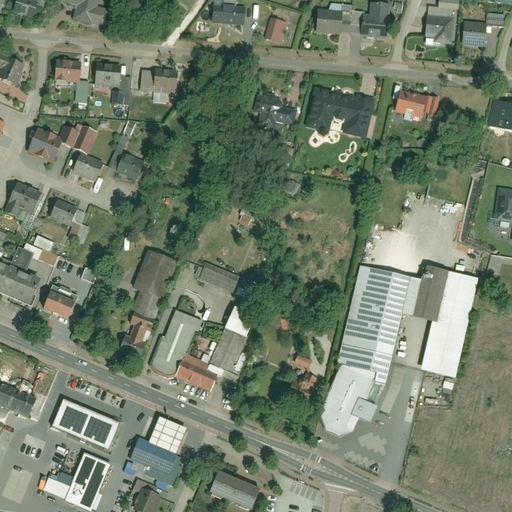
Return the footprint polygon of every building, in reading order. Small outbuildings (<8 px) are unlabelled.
[(24,0),(13,0),(9,14),(31,21),(36,3),(24,0)] [(62,0),(62,2),(77,7),(74,20),(106,28),(110,13),(96,9),(98,0),(62,0)] [(452,45),(453,23),(457,23),(457,0),(436,0),(436,10),(426,10),(426,45),(452,45)] [(213,7),(213,28),(242,28),(243,8),(213,7)] [(362,7),(361,40),(388,41),(389,8),(362,7)] [(339,39),(339,28),(350,29),(350,18),(340,17),(340,15),(315,13),(313,37),(339,39)] [(268,24),(268,53),(287,53),(288,24),(268,24)] [(464,26),(463,49),(484,50),(485,27),(464,26)] [(52,64),(51,86),(79,87),(79,64),(52,64)] [(27,73),(9,67),(0,69),(0,87),(18,94),(27,73)] [(99,67),(98,88),(117,89),(117,102),(132,105),(134,79),(118,67),(99,67)] [(151,71),(151,91),(175,91),(175,71),(151,71)] [(353,100),(314,91),(306,128),(326,132),(329,120),(344,124),(341,136),(364,141),(373,99),(355,94),(353,100)] [(399,93),(395,116),(421,121),(425,98),(399,93)] [(262,114),(259,126),(273,130),(275,122),(285,124),(288,111),(281,110),(280,107),(280,106),(278,103),(274,102),(274,101),(272,99),(268,98),(266,99),(259,98),(255,113),(262,114)] [(488,127),(511,132),(511,104),(494,100),(488,127)] [(438,120),(441,103),(427,101),(424,118),(438,120)] [(78,135),(73,148),(86,154),(96,133),(82,127),(78,135)] [(78,135),(65,129),(59,143),(36,132),(27,152),(56,165),(62,150),(70,154),(73,148),(78,135)] [(81,155),(73,173),(100,184),(107,166),(81,155)] [(127,155),(120,171),(139,179),(146,163),(127,155)] [(20,183),(8,210),(21,216),(24,208),(38,215),(47,195),(20,183)] [(511,192),(498,191),(494,217),(496,218),(495,223),(511,224),(511,239),(511,244),(511,243),(511,192)] [(55,203),(47,220),(70,230),(78,212),(55,203)] [(0,230),(0,247),(3,249),(9,234),(0,230)] [(21,248),(13,268),(27,274),(36,254),(21,248)] [(144,293),(135,314),(156,323),(182,263),(154,252),(138,290),(144,293)] [(0,262),(0,295),(27,307),(39,280),(27,274),(13,268),(0,262)] [(206,268),(200,283),(236,297),(242,282),(206,268)] [(385,388),(410,280),(360,269),(336,367),(341,367),(340,370),(320,416),(324,432),(339,438),(352,434),(357,421),(369,426),(376,411),(366,405),(375,385),(385,388)] [(432,325),(444,274),(426,270),(423,283),(410,280),(401,318),(432,325)] [(455,380),(479,282),(444,274),(432,325),(421,372),(455,380)] [(53,292),(44,313),(68,324),(78,304),(53,292)] [(164,337),(152,368),(176,377),(198,320),(178,313),(168,339),(164,337)] [(116,354),(139,364),(155,328),(131,318),(116,354)] [(252,342),(226,330),(210,365),(236,377),(252,342)] [(188,363),(181,377),(198,385),(215,393),(222,379),(188,363)] [(295,380),(285,402),(308,412),(318,390),(295,380)] [(0,385),(0,407),(8,411),(16,392),(0,385)] [(16,392),(8,411),(29,420),(37,400),(16,392)] [(63,401),(51,429),(108,453),(119,425),(63,401)] [(169,474),(175,460),(177,461),(187,430),(158,420),(149,444),(140,440),(132,460),(169,474)] [(52,448),(15,434),(10,448),(47,462),(52,448)] [(65,504),(83,511),(91,511),(110,467),(84,457),(70,490),(65,502),(65,504)] [(257,488),(217,472),(208,495),(248,511),(257,488)] [(65,502),(70,490),(48,481),(43,493),(65,502)] [(153,511),(161,497),(141,488),(130,511),(153,511)]
